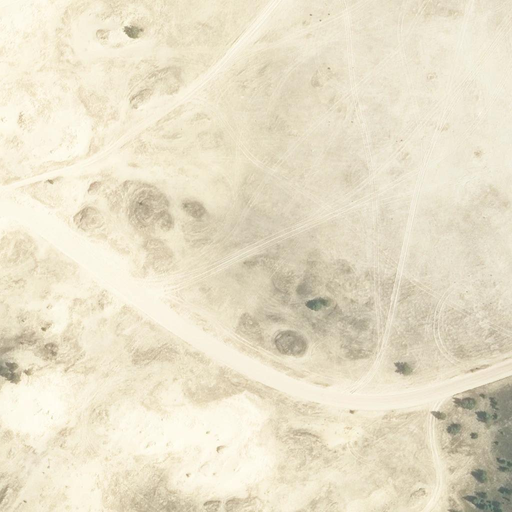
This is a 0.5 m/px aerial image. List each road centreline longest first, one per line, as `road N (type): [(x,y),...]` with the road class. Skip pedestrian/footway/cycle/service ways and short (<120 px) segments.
road 1 (track): [(0,207),(58,232),(186,332),(326,400),(392,402),(511,368)]
road 2 (track): [(0,194),(283,56),(361,0)]
road 3 (track): [(186,332),(123,372),(75,432),(0,491)]
road 4 (track): [(426,511),(443,478),(434,451),(415,431),(415,398)]
